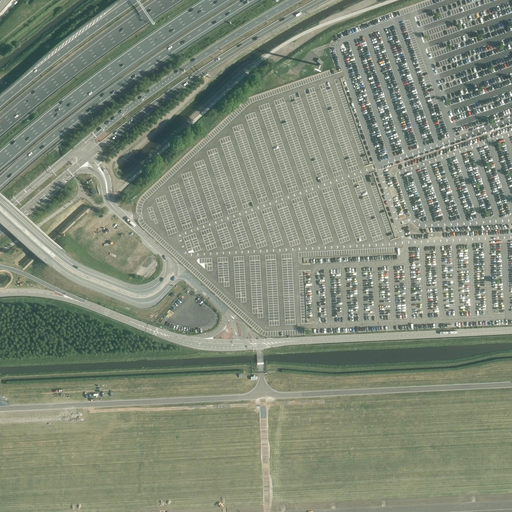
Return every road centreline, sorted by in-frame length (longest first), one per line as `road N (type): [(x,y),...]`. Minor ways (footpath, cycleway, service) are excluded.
road 1 (motorway): [(0,182),(112,90),(247,0)]
road 2 (tertiary): [(91,153),(200,72),(321,0)]
road 3 (motorway): [(0,160),(216,0)]
road 4 (tertiary): [(295,0),(185,67),(79,146)]
road 5 (unclassified): [(164,254),(164,278),(137,293),(80,271),(0,202)]
road 6 (unclassified): [(0,212),(62,268),(133,300),(161,293),(176,266)]
road 7 (motorway): [(167,0),(0,126)]
road 8 (trunk): [(118,10),(0,102)]
